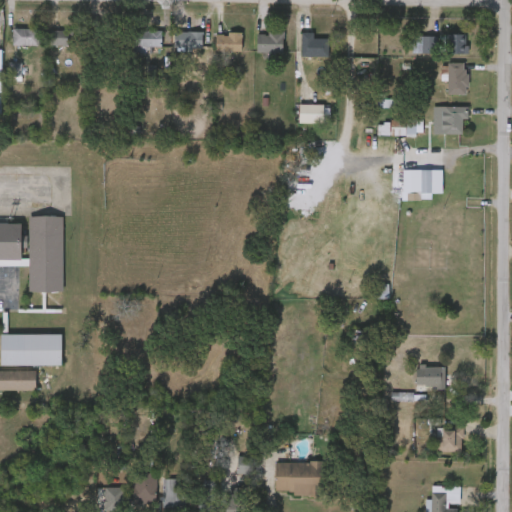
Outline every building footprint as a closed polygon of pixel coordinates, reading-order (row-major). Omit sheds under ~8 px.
[(39,27),(39,43),(12,43),(12,27),(39,27)] [(120,51),(121,30),(93,28),(92,50),(120,51)] [(70,44),(50,44),(50,29),(70,29),(70,44)] [(134,29),(163,29),(163,52),(134,52),(134,29)] [(202,47),(177,47),(177,30),(202,30),(202,47)] [(215,50),(215,31),(241,31),(241,50),(215,50)] [(257,51),(257,31),(284,31),(284,51),(257,51)] [(329,37),(329,56),(301,55),(301,31),(314,31),(314,37),(329,37)] [(446,53),(446,32),(466,32),(466,53),(446,53)] [(413,52),(413,35),(436,35),(436,52),(413,52)] [(447,93),(447,61),(468,61),(468,93),(447,93)] [(9,77),(22,77),(22,63),(9,63),(9,77)] [(397,99),(377,100),(377,109),(398,108),(397,99)] [(323,122),(298,122),(298,103),(323,103),(323,122)] [(433,133),(433,105),(465,105),(465,133),(433,133)] [(390,135),(390,119),(422,119),(422,135),(390,135)] [(379,124),(378,135),(390,136),(390,125),(379,124)] [(443,191),(431,191),(431,197),(410,197),(410,168),(443,168),(443,191)] [(0,223),(21,223),(21,235),(29,235),(29,216),(63,216),(62,291),(28,291),(29,261),(0,260),(0,223)] [(335,232),(335,250),(321,250),(321,232),(335,232)] [(291,284),(291,265),(316,265),(316,284),(291,284)] [(390,299),(389,284),(375,285),(376,299),(390,299)] [(0,334),(61,334),(61,364),(0,364),(0,334)] [(416,365),(446,365),(446,388),(416,388),(416,365)] [(35,389),(0,389),(0,370),(35,370),(35,389)] [(413,392),(413,400),(394,400),(394,392),(413,392)] [(463,450),(438,450),(438,425),(463,425),(463,450)] [(254,456),(254,472),(238,472),(238,456),(254,456)] [(276,461),(324,461),(324,492),(276,492),(276,461)] [(134,472),(156,472),(156,503),(134,503),(134,472)] [(162,507),(162,478),(184,478),(184,507),(162,507)] [(216,511),(199,511),(199,479),(216,479),(216,511)] [(248,511),(248,488),(227,488),(227,511),(248,511)] [(123,511),(106,511),(106,492),(123,492),(123,511)] [(432,511),(432,492),(446,492),(446,511),(432,511)]
